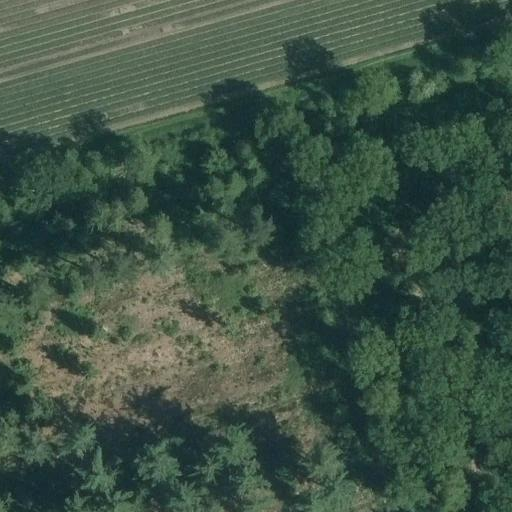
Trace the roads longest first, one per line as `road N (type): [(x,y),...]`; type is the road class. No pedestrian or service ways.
road 1 (track): [(0,170),(511,23)]
road 2 (track): [(393,511),(313,163),(286,88)]
